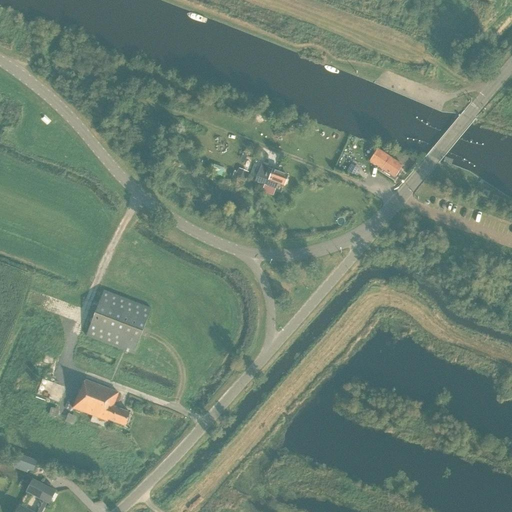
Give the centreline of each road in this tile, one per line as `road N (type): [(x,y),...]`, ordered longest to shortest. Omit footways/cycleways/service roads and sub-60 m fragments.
road 1 (track): [(395,204),(88,76),(6,61)]
road 2 (tertiary): [(235,249),(162,211),(0,58)]
road 3 (tertiary): [(118,511),(264,357)]
road 4 (tertiary): [(264,357),(374,224)]
road 5 (tertiary): [(400,198),(511,67)]
road 6 (tertiary): [(374,224),(308,252),(235,249)]
road 7 (unclassified): [(511,241),(400,198)]
road 8 (tertiary): [(235,249),(270,302),(264,357)]
